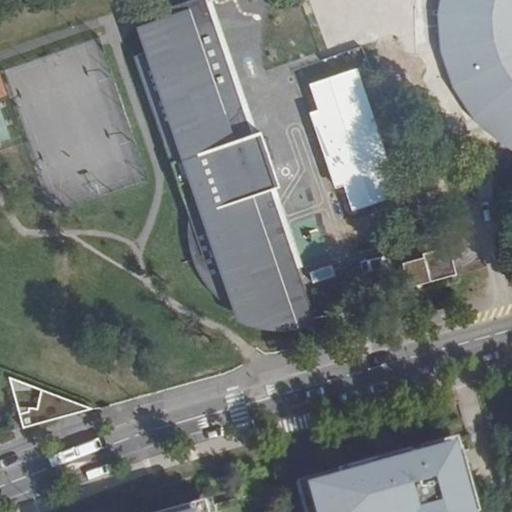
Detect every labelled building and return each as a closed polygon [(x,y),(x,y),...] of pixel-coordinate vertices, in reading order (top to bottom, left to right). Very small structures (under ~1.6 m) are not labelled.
[(243,109),(205,0),(193,0),(150,15),(157,35),(148,39),(150,51),(134,56),(178,184),(188,181),(188,182),(194,180),(195,184),(193,185),(188,217),(188,232),(189,245),(192,260),(196,268),(201,277),(206,285),(212,291),(218,299),(225,304),(231,309),(237,313),(247,316),(258,319),(269,321),(278,322),(264,284),(300,272),(306,270),(278,189),(281,188),(272,164),(277,161),(270,141),(264,142),(261,132),(258,133),(233,142),(227,126),(243,109)] [(205,0),(243,109),(227,126),(233,142),(258,133),(211,3),(220,0),(205,0)] [(511,0),(440,0),(439,19),(445,57),(458,92),(482,122),(507,143),(511,146),(511,0)] [(400,194),(357,69),(309,85),(318,110),(313,112),(339,188),(344,186),(352,210),(400,194)] [(444,250),(423,256),(424,259),(402,265),(408,288),(456,275),(449,249),(444,250)] [(264,284),(278,322),(283,323),(291,322),(300,320),(316,318),(300,272),(264,284)] [(18,381),(30,429),(64,419),(64,417),(73,402),(81,406),(84,414),(97,411),(18,381)] [(64,417),(64,419),(84,414),(81,406),(73,402),(64,417)] [(471,511),(478,510),(457,435),(310,475),(296,478),(305,511),(471,511)] [(155,511),(205,511),(202,499),(155,511)]
